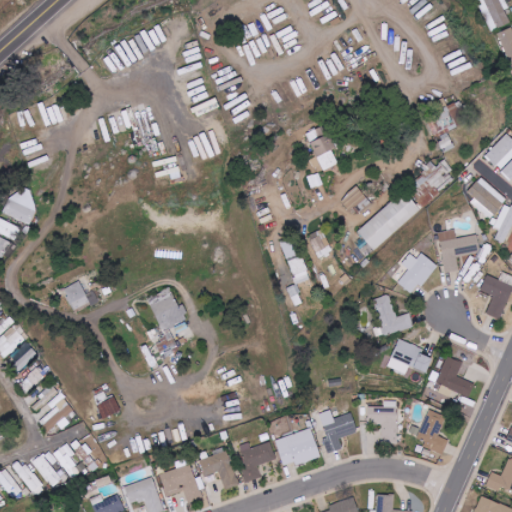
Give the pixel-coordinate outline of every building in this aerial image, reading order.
[(492,32),(511,23),(500,0),(478,0),(477,0),(492,32)] [(435,136),(465,126),(458,106),(428,116),(435,136)] [(308,133),(318,157),(312,160),(318,173),(338,164),(322,127),(308,133)] [(507,133),(511,138),(511,148),(494,167),(484,158),(507,133)] [(511,160),(511,178),(510,180),(501,171),(511,160)] [(478,180),(504,203),(494,215),(468,192),(478,180)] [(344,201),(359,217),(373,204),(358,188),(344,201)] [(358,231),(373,250),(422,213),(407,194),(358,231)] [(31,225),(37,211),(9,199),(3,214),(31,225)] [(510,205),(511,205),(511,230),(507,242),(496,237),(510,205)] [(0,233),(15,241),(21,228),(0,218),(0,233)] [(310,235),(317,258),(332,253),(325,230),(310,235)] [(445,273),(459,271),(458,258),(481,255),(478,236),(457,239),(456,230),(440,233),(445,273)] [(11,242),(0,236),(0,257),(2,258),(11,242)] [(282,243),(297,285),(310,280),(294,239),(282,243)] [(417,260),(411,254),(402,265),(409,270),(399,283),(414,295),(437,266),(422,254),(417,260)] [(487,315),(501,320),(511,292),(511,275),(503,273),(500,281),(487,276),(481,291),(494,296),(487,315)] [(100,302),(94,291),(86,294),(80,281),(64,288),(75,313),(100,302)] [(151,304),(163,333),(155,336),(163,356),(179,350),(170,328),(186,321),(175,294),(151,304)] [(411,314),(396,317),(391,296),(375,299),(382,327),(375,329),(377,338),(414,328),(411,314)] [(0,336),(15,322),(8,314),(0,322),(0,336)] [(8,340),(4,335),(0,338),(0,351),(6,358),(26,340),(18,331),(8,340)] [(407,366),(428,373),(433,359),(422,356),(424,349),(399,340),(392,359),(408,365),(407,366)] [(8,362),(17,373),(39,356),(30,345),(8,362)] [(475,384),(458,377),(463,363),(448,357),(437,384),(469,397),(475,384)] [(21,384),(31,393),(49,373),(39,364),(21,384)] [(98,404),(104,418),(122,411),(115,397),(98,404)] [(60,423),(61,425),(76,413),(65,398),(39,418),(49,432),(60,423)] [(447,417),(429,409),(418,437),(426,440),(423,448),(443,456),(449,440),(439,436),(447,417)] [(321,457),(312,429),(276,441),(284,466),(295,462),(296,466),(321,457)] [(252,448),(250,442),(237,446),(249,482),(262,478),(258,465),(277,459),(271,442),(252,448)] [(74,453),(68,444),(55,453),(70,474),(79,468),(70,455),(74,453)] [(226,490),(239,486),(229,451),(201,460),(206,476),(220,472),(226,490)] [(62,481),(43,452),(33,459),(52,487),(62,481)] [(45,490),(23,458),(13,464),(35,496),(45,490)] [(511,491),(511,458),(509,458),(503,476),(492,472),(487,486),(500,491),(502,488),(511,491)] [(189,503),(203,498),(192,464),(160,475),(167,497),(185,491),(189,503)] [(24,491),(6,468),(0,471),(0,480),(14,498),(24,491)] [(131,504),(145,499),(148,511),(163,511),(165,511),(154,478),(125,487),(131,504)] [(96,511),(125,511),(119,495),(104,500),(102,495),(91,499),(96,511)] [(377,511),(412,511),(413,510),(395,510),(395,495),(377,495),(377,511)] [(511,511),(511,508),(483,496),(476,511),(511,511)] [(329,506),(331,511),(326,511),(359,511),(355,498),(329,506)]
